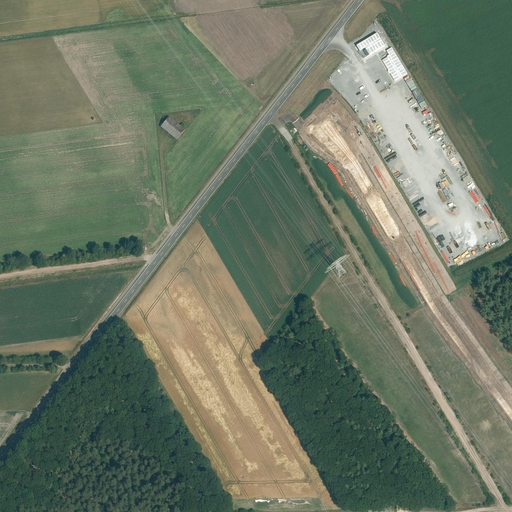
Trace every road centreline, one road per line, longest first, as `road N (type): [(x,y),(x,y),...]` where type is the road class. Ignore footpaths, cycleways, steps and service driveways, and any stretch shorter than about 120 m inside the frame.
road 1 (tertiary): [(360,0),(0,464)]
road 2 (track): [(507,511),(270,115)]
road 3 (track): [(0,277),(161,256)]
road 4 (track): [(177,235),(167,221),(157,117)]
